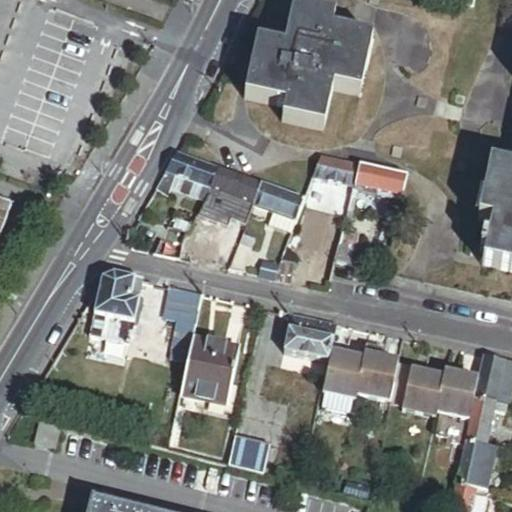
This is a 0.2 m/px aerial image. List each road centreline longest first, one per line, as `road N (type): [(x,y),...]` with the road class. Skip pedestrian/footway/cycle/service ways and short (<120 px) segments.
road 1 (residential): [(83,251),(511,343)]
road 2 (tertiary): [(83,251),(224,0)]
road 3 (residential): [(0,456),(211,511)]
road 4 (tertiary): [(0,391),(83,251)]
